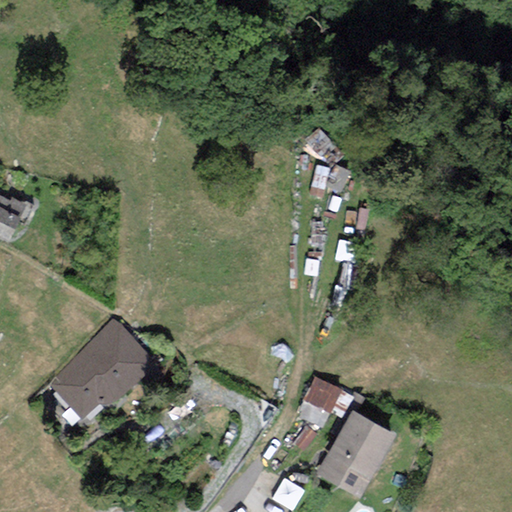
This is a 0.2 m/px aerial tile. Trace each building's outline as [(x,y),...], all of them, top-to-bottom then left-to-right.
[(20,218),(0,207),(0,238),(7,242),(20,218)] [(360,259),(362,240),(345,239),(343,257),(360,259)] [(149,358),(111,320),(53,377),(56,380),(50,386),(82,419),(99,402),(108,411),(145,374),(139,368),(149,358)] [(352,397),(313,378),(302,400),(341,419),(352,397)] [(397,436),(351,411),(315,476),(361,501),(397,436)] [(289,478),(278,498),(299,508),(309,489),(289,478)]
